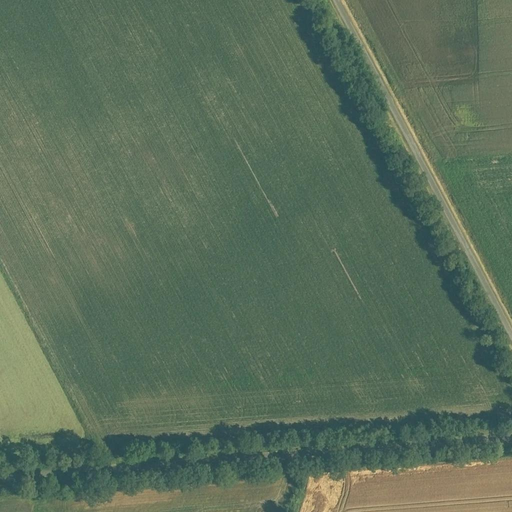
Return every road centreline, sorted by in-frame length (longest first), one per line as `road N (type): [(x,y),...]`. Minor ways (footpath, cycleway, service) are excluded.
road 1 (unclassified): [(511,440),(0,481)]
road 2 (unclassified): [(511,335),(336,0)]
